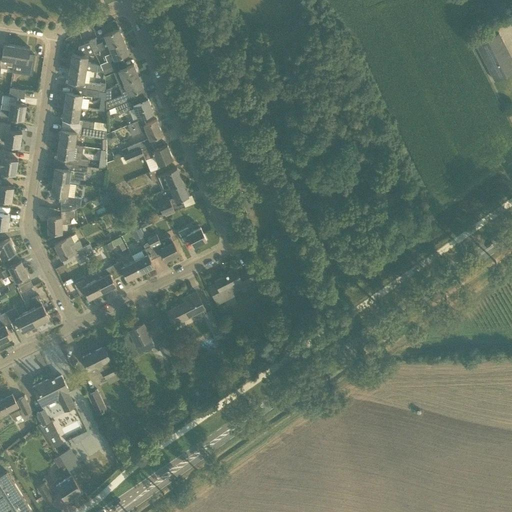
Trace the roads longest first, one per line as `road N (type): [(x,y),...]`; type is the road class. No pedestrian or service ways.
road 1 (primary): [(116,511),(511,233)]
road 2 (residential): [(75,321),(228,243),(129,7)]
road 3 (residential): [(75,321),(28,226),(59,30)]
